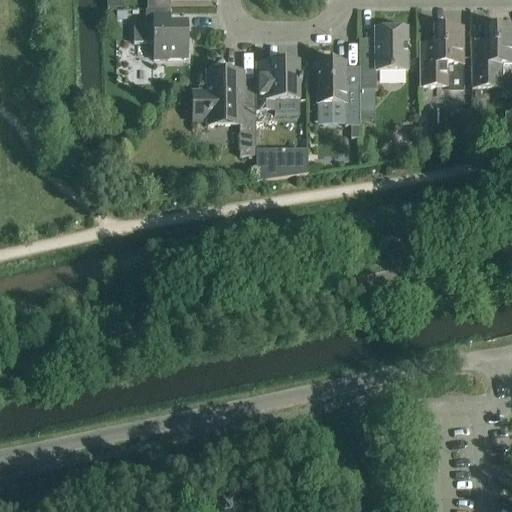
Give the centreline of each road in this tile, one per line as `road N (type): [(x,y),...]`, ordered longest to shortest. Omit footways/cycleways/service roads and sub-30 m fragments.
road 1 (residential): [(0,457),(331,388)]
road 2 (unclassified): [(331,388),(511,348)]
road 3 (residential): [(230,0),(243,28),(259,32),(311,31),(348,0)]
